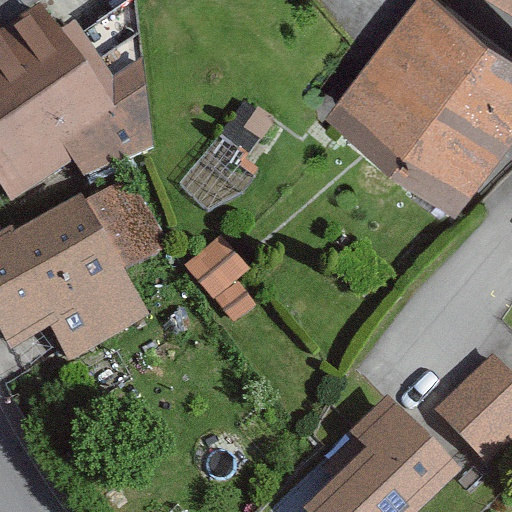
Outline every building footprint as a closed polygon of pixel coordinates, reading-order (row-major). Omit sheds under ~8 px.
[(54,0),(50,0),(0,36),(0,191),(13,210),(74,166),(93,191),(159,144),(54,0)] [(511,54),(440,0),(426,0),(335,122),(460,216),(511,147),(511,54)] [(84,195),(0,241),(0,330),(13,355),(56,332),(72,362),(152,319),(84,195)] [(476,459),(511,431),(511,367),(501,353),(434,404),(476,459)] [(367,458),(312,511),(428,511),(463,478),(387,401),(349,439),(367,458)]
